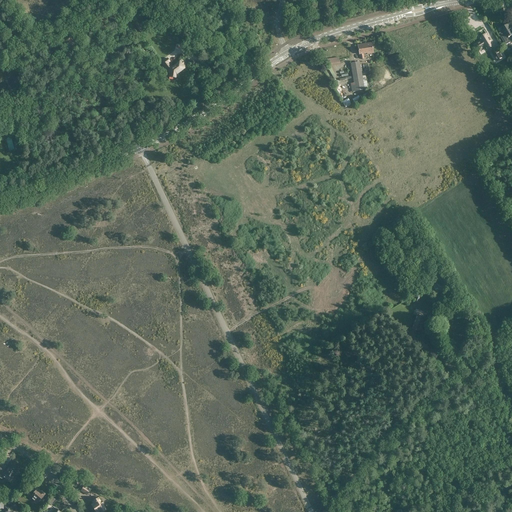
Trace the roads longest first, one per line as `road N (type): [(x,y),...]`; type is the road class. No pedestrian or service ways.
road 1 (unclassified): [(311,511),(137,149)]
road 2 (unclassified): [(324,511),(416,406),(511,320)]
road 3 (secondary): [(137,149),(288,52)]
road 4 (track): [(217,167),(311,109),(272,62)]
road 5 (secondary): [(0,204),(137,149)]
road 6 (secondary): [(288,52),(403,14)]
